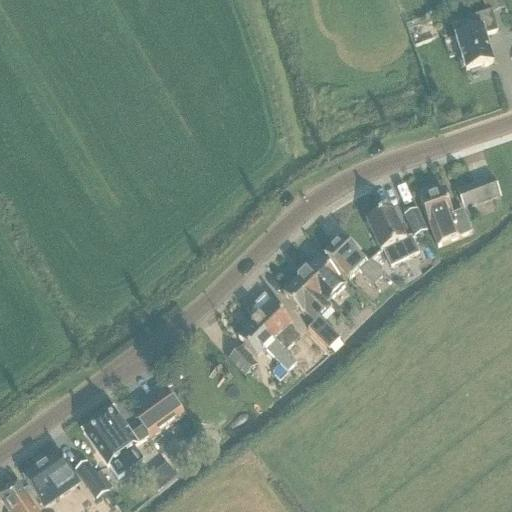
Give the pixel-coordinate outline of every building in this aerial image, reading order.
[(493,66),(485,38),(497,34),(491,14),(468,21),(472,35),(455,40),(466,74),(493,66)] [(472,209),(500,199),(493,180),(457,193),(462,205),(470,202),(472,209)] [(442,193),(419,202),(438,250),(472,237),(463,213),(452,218),(442,193)] [(403,218),(414,239),(427,233),(416,211),(403,218)] [(391,212),(366,224),(380,255),(383,254),(391,270),(419,257),(411,239),(405,242),(391,212)] [(367,266),(341,240),(324,256),(328,261),(350,282),(359,274),(373,288),(384,277),(370,262),(367,266)] [(328,305),(345,288),(344,287),(350,282),(328,261),(323,266),(319,261),(301,279),(328,305)] [(302,316),(306,312),(317,323),(332,309),(328,305),(301,279),(283,297),(302,316)] [(299,340),(300,340),(289,329),(291,326),(272,307),(255,324),(286,354),(299,340)] [(317,323),(308,332),(328,351),(336,343),(317,323)] [(297,366),(285,355),(286,354),(255,324),(238,341),(258,360),(265,352),(288,375),(297,366)] [(308,332),(300,340),(319,360),(327,352),(328,351),(308,332)] [(229,362),(246,379),(258,367),(240,350),(229,362)] [(114,412),(82,434),(107,469),(136,449),(136,448),(149,440),(150,442),(184,418),(170,398),(136,422),(142,430),(129,439),(125,432),(127,431),(114,412)] [(80,486),(59,456),(39,469),(52,488),(48,491),(56,503),(80,486)] [(75,472),(97,501),(106,494),(85,465),(75,472)] [(45,510),(55,503),(56,503),(48,491),(52,488),(39,469),(24,480),(45,510)] [(0,496),(0,501),(7,511),(36,511),(17,484),(0,496)]
